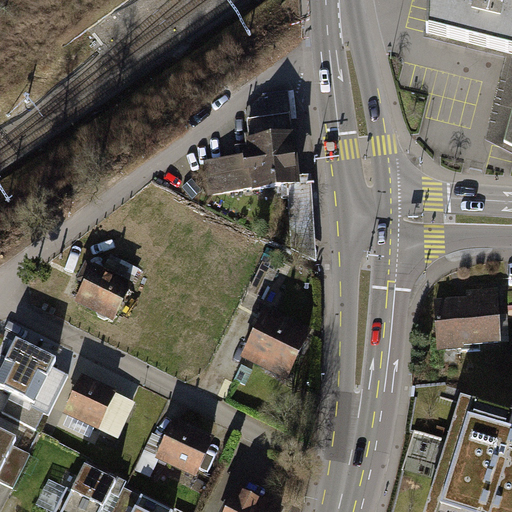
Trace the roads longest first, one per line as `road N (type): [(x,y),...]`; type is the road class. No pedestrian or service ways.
road 1 (residential): [(340,47),(292,70),(0,290)]
road 2 (residential): [(0,300),(346,484)]
road 3 (primary): [(346,484),(369,332),(369,217)]
road 4 (primary): [(369,217),(340,47)]
road 5 (primary): [(511,202),(400,197),(369,217)]
road 6 (primary): [(369,217),(399,233),(511,235)]
